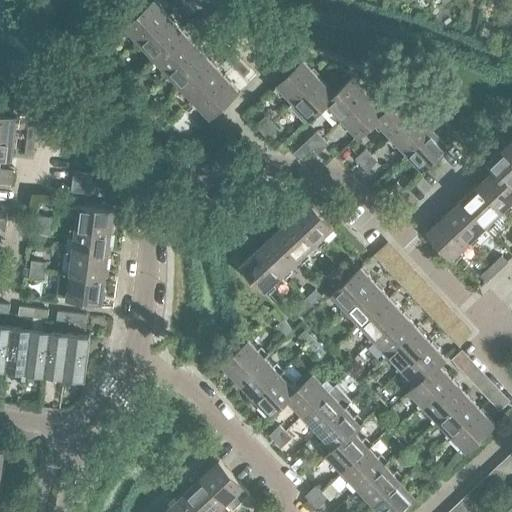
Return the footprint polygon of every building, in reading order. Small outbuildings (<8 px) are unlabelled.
[(140,41),(168,14),(155,0),(151,0),(125,25),(140,41)] [(195,10),(185,0),(183,0),(179,5),(189,16),(195,10)] [(168,14),(140,41),(154,56),(182,29),(168,14)] [(213,29),(203,19),(197,25),(207,35),(213,29)] [(182,29),(154,56),(167,70),(196,44),(182,29)] [(224,40),(213,29),(207,35),(217,46),(224,40)] [(196,44),(167,70),(181,85),(210,58),(196,44)] [(241,59),(231,48),(224,54),(234,65),(241,59)] [(224,73),(210,58),(181,85),(195,100),(224,73)] [(293,100),(319,76),(303,58),(277,83),(293,100)] [(251,69),(241,59),(234,65),(244,75),(251,69)] [(239,89),(224,73),(195,100),(210,116),(239,89)] [(319,76),(293,100),(309,117),(327,101),(326,101),(335,93),(334,92),(319,76)] [(352,76),(334,92),(335,93),(326,101),(327,101),(343,118),(369,94),(352,76)] [(401,93),(384,109),(375,118),(376,118),(391,135),(417,110),(401,93)] [(369,94),(343,118),(358,135),(376,118),(375,118),(384,109),(369,94)] [(15,136),(18,115),(14,115),(15,106),(10,105),(0,103),(0,134),(15,136)] [(417,110),(391,135),(407,151),(433,127),(417,110)] [(261,130),(272,120),(267,114),(256,124),(261,130)] [(278,126),(272,120),(261,130),(267,137),(278,126)] [(27,137),(36,138),(38,124),(29,123),(27,137)] [(433,127),(407,151),(423,169),(449,144),(433,127)] [(312,146),(323,136),(317,130),(307,140),(312,146)] [(0,134),(0,155),(12,157),(15,136),(0,134)] [(329,142),(323,136),(312,146),(318,152),(329,142)] [(36,138),(27,137),(25,151),(34,153),(36,138)] [(511,152),(505,145),(487,161),(494,168),(495,167),(511,185),(511,152)] [(362,164),(372,153),(366,147),(356,158),(362,164)] [(378,160),(372,153),(362,164),(368,170),(378,160)] [(0,175),(12,177),(13,169),(0,167),(0,175)] [(494,168),(478,183),(502,209),(511,200),(511,185),(495,167),(494,168)] [(75,169),(72,189),(90,191),(93,171),(75,169)] [(12,177),(0,175),(0,184),(12,186),(12,177)] [(393,198),(403,188),(398,182),(387,191),(393,198)] [(478,183),(461,198),(486,225),(502,209),(478,183)] [(486,225),(461,198),(445,214),(469,240),(486,225)] [(291,216),(316,242),(333,226),(308,200),(291,216)] [(76,227),(111,232),(114,208),(78,204),(76,227)] [(0,208),(0,217),(8,218),(9,210),(0,208)] [(38,214),(37,222),(51,225),(53,216),(38,214)] [(469,240),(445,214),(427,230),(452,256),(469,240)] [(316,242),(291,216),(274,231),(299,258),(316,242)] [(50,233),(51,225),(37,222),(36,231),(50,233)] [(111,232),(76,227),(73,250),(108,254),(111,232)] [(274,231),(258,247),(282,273),(299,258),(274,231)] [(282,273),(258,247),(241,263),(265,289),(282,273)] [(108,254),(73,250),(70,272),(105,277),(108,254)] [(389,269),(400,259),(394,253),(383,263),(389,269)] [(502,255),(491,265),(498,271),(508,261),(502,255)] [(32,259),(31,268),(46,270),(47,261),(32,259)] [(395,276),(406,266),(400,259),(389,269),(395,276)] [(348,277),(359,267),(353,261),(342,271),(348,277)] [(361,265),(359,267),(348,277),(338,287),(332,292),(347,308),(376,281),(361,265)] [(498,271),(491,265),(481,275),(487,281),(498,271)] [(46,270),(31,268),(30,276),(45,278),(46,270)] [(348,277),(342,271),(332,281),(338,287),(348,277)] [(70,272),(67,294),(67,296),(102,301),(105,277),(70,272)] [(389,296),(376,281),(347,308),(361,323),(389,296)] [(417,299),(428,289),(422,283),(411,293),(417,299)] [(311,304),(322,294),(316,288),(305,298),(311,304)] [(423,305),(433,295),(428,289),(417,299),(423,305)] [(389,296),(361,323),(375,338),(403,311),(389,296)] [(300,314),(311,304),(305,298),(294,308),(300,314)] [(0,301),(0,310),(9,312),(10,303),(0,301)] [(33,315),(34,306),(20,305),(19,314),(33,315)] [(49,308),(34,306),(33,315),(48,317),(49,308)] [(71,320),(72,311),(58,309),(57,318),(71,320)] [(87,313),(72,311),(71,320),(86,322),(87,313)] [(403,311),(375,338),(389,352),(417,326),(403,311)] [(445,329),(455,319),(450,313),(439,323),(445,329)] [(294,328),(283,318),(277,324),(288,334),(294,328)] [(455,319),(445,329),(450,335),(461,325),(455,319)] [(12,324),(0,322),(0,365),(7,366),(12,324)] [(31,327),(12,324),(7,366),(26,369),(31,327)] [(417,326),(389,352),(403,367),(431,340),(417,326)] [(31,327),(26,369),(45,371),(50,329),(31,327)] [(69,331),(50,329),(45,371),(64,374),(69,331)] [(305,329),(299,336),(309,346),(315,339),(305,329)] [(90,334),(69,331),(64,374),(84,376),(90,334)] [(239,379),(265,355),(248,338),(222,362),(239,379)] [(326,350),(315,339),(309,346),(319,356),(326,350)] [(431,340),(403,367),(416,382),(438,362),(439,362),(446,356),(431,340)] [(469,363),(459,352),(452,358),(462,369),(469,363)] [(265,355),(239,379),(254,396),(280,372),(265,355)] [(423,404),(452,377),(439,362),(438,362),(416,382),(409,388),(423,404)] [(479,373),(469,363),(462,369),(472,379),(479,373)] [(313,371),(296,388),(287,396),(288,397),(303,413),(329,389),(313,371)] [(280,372),(254,396),(270,413),(288,397),(287,396),(296,388),(280,372)] [(466,392),(452,377),(423,404),(437,419),(466,392)] [(496,392),(487,382),(480,388),(490,398),(496,392)] [(329,389),(303,413),(319,430),(345,405),(329,389)] [(480,407),(466,392),(437,419),(451,433),(480,407)] [(506,403),(496,392),(490,398),(500,409),(506,403)] [(361,422),(345,405),(319,430),(334,446),(354,429),(361,422)] [(480,407),(451,433),(466,449),(495,422),(480,407)] [(275,440),(286,430),(280,424),(269,434),(275,440)] [(343,469),(369,445),(354,429),(334,446),(327,452),(343,469)] [(286,430),(275,440),(281,446),(292,436),(286,430)] [(384,462),(369,445),(343,469),(358,486),(384,462)] [(304,461),(299,466),(305,472),(316,462),(310,456),(304,461)] [(300,457),(292,465),(296,470),(299,466),(304,461),(300,457)] [(219,459),(202,475),(226,501),(243,485),(219,459)] [(400,478),(384,462),(358,486),(374,503),(400,478)] [(214,511),(226,501),(202,475),(185,491),(204,511),(214,511)] [(400,478),(374,503),(382,511),(398,511),(416,496),(400,478)] [(485,484),(495,495),(502,489),(491,478),(485,484)] [(330,482),(322,490),(328,497),(330,498),(338,490),(330,482)] [(311,500),(322,490),(316,484),(305,494),(311,500)] [(495,495),(485,484),(479,490),(489,501),(495,495)] [(328,497),(322,490),(311,500),(317,507),(328,497)] [(204,511),(185,491),(168,506),(173,511),(204,511)]
